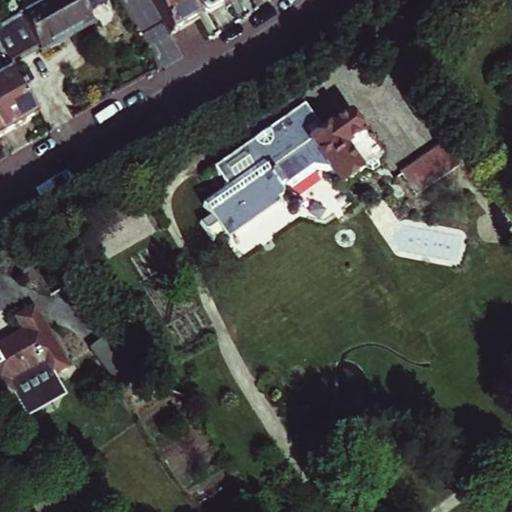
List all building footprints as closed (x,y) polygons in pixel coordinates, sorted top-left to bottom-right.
[(4,55),(10,65),(38,48),(41,52),(93,22),(86,11),(80,0),(42,0),(0,24),(0,47),(3,54),(4,55)] [(80,0),(86,11),(104,0),(80,0)] [(153,0),(172,34),(198,19),(186,0),(153,0)] [(225,1),(227,0),(198,0),(207,15),(227,4),(225,1)] [(0,129),(3,135),(38,115),(10,65),(4,55),(3,54),(0,55),(0,129)] [(266,91),(282,117),(306,101),(314,96),(298,72),(266,91)] [(314,96),(306,101),(319,119),(326,114),(314,96)] [(302,195),(320,222),(353,200),(344,185),(358,176),(362,183),(373,176),(383,178),(398,201),(406,196),(353,116),(327,132),(319,119),(306,101),(282,117),(211,164),(224,184),(199,200),(207,212),(198,219),(210,238),(220,231),(223,235),(285,194),(290,203),(302,195)] [(94,236),(107,258),(152,232),(149,226),(140,211),(94,236)] [(47,366),(53,377),(70,367),(37,308),(20,317),(27,330),(0,344),(0,392),(6,403),(23,394),(17,382),(47,366)]
